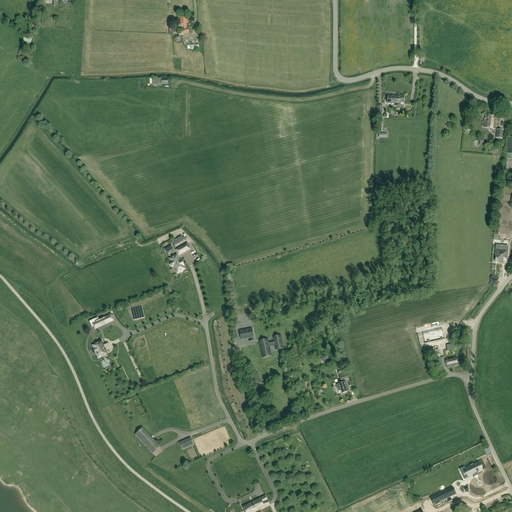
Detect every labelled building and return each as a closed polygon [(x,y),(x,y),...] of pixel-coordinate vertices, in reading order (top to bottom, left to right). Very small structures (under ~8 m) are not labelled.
[(186,25),(186,17),(180,17),(180,21),(178,21),(178,26),(179,34),(189,34),(189,25),(186,25)] [(199,50),(199,39),(186,39),(186,45),(187,45),(187,50),(199,50)] [(404,103),(404,96),(400,95),(400,96),(387,96),(387,103),(394,104),(394,106),(400,106),(400,102),(404,103)] [(495,129),(497,115),(486,114),(484,128),(495,129)] [(176,250),(179,255),(187,251),(184,245),(176,250)] [(507,259),(507,250),(496,249),(495,261),(503,262),(506,262),(506,259),(507,259)] [(183,265),(181,261),(180,261),(176,255),(170,258),(171,262),(170,263),(170,264),(171,266),(172,266),(173,266),(174,266),(178,273),(179,272),(181,272),(182,271),(182,270),(184,269),(182,265),(183,265)] [(497,282),(498,277),(492,275),(491,276),(490,276),(489,279),(491,279),(490,280),(490,282),(495,284),(496,282),(497,282)] [(93,324),(94,326),(95,329),(107,323),(105,318),(93,324)] [(253,337),(252,329),(239,331),(241,339),(253,337)] [(270,353),(268,347),(276,345),(277,350),(283,349),(280,336),(274,337),(275,342),(268,343),(267,340),(260,341),(263,354),(270,353)] [(103,346),(102,347),(101,345),(100,343),(93,346),(94,349),(96,354),(97,354),(99,358),(104,355),(103,354),(106,353),(103,346)] [(250,359),(257,358),(255,345),(245,347),(247,355),(249,355),(250,359)] [(440,358),(438,349),(434,350),(434,348),(431,349),(433,359),(440,358)] [(458,365),(457,357),(445,359),(447,367),(458,365)] [(349,391),(346,382),(345,382),(345,379),(348,378),(345,369),(338,372),(341,381),(342,383),(336,385),(338,391),(340,390),(341,393),(349,391)] [(153,441),(142,430),(135,435),(147,447),(153,441)] [(189,447),(186,441),(180,443),(183,449),(189,447)] [(482,470),(478,463),(473,465),(473,464),(472,464),(473,464),(470,466),(470,465),(469,465),(470,466),(465,469),(464,467),(460,469),(462,474),(466,472),(468,477),(473,474),(474,477),(474,476),(477,474),(478,475),(477,472),(482,470)] [(228,472),(230,477),(239,473),(235,465),(230,467),(231,471),(228,472)] [(452,487),(441,492),(444,498),(444,499),(455,494),(452,487)] [(441,491),(430,496),(433,503),(444,498),(441,492),(441,491)] [(264,507),(260,499),(253,502),(254,503),(245,507),(247,511),(251,511),(255,511),(264,507)]
